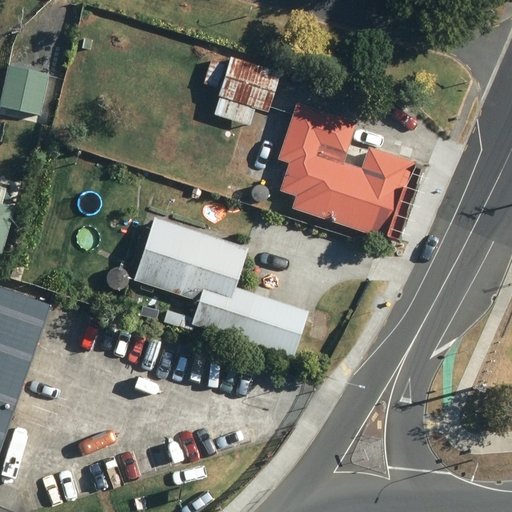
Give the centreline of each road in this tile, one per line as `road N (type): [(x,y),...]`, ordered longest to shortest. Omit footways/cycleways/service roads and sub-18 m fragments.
road 1 (tertiary): [(292,501),(342,400),(435,294)]
road 2 (tertiary): [(435,294),(400,411),(410,507)]
road 3 (residential): [(319,0),(511,49)]
road 4 (tertiary): [(511,137),(435,294)]
road 5 (primary): [(292,501),(343,487),(410,507)]
